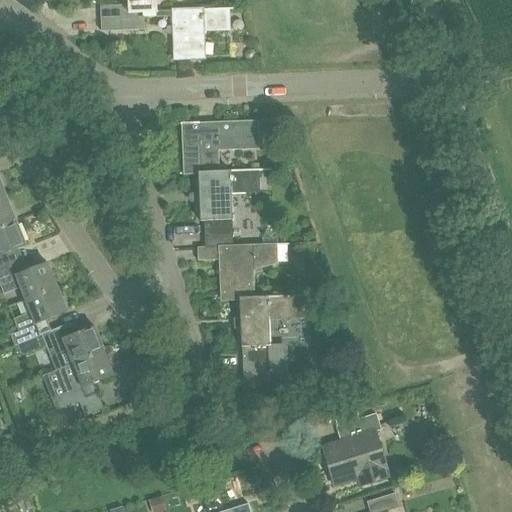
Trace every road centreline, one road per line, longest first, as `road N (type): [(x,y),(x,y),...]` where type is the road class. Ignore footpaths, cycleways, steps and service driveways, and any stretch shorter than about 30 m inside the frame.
road 1 (residential): [(452,82),(120,86)]
road 2 (residential): [(175,288),(123,303),(0,118)]
road 3 (residential): [(120,86),(175,288)]
road 4 (unclassified): [(511,261),(452,82)]
road 5 (residential): [(120,86),(0,3)]
